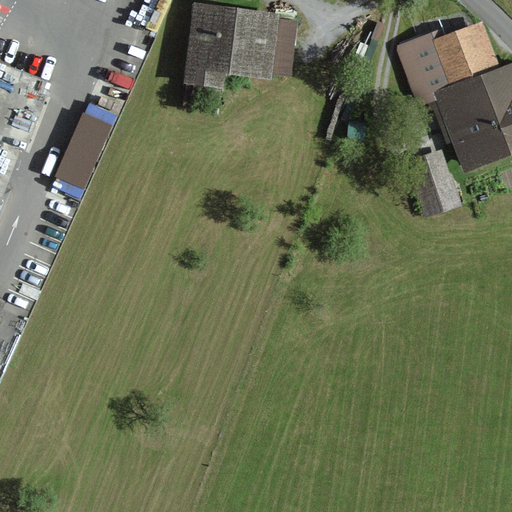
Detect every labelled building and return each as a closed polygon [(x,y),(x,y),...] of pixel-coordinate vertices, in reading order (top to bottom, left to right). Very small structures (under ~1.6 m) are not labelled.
[(218,81),(220,66),(266,71),(273,20),(199,11),(191,77),(218,81)] [(452,124),(511,101),(499,70),(495,72),(478,29),(436,45),(433,38),(401,50),(421,102),(440,95),(450,125),(452,124)] [(0,199),(45,82),(0,64),(0,199)] [(511,65),(499,70),(511,101),(511,103),(511,65)] [(511,147),(511,103),(511,101),(452,124),(460,145),(450,149),(457,166),(466,163),(467,165),(511,147)] [(85,190),(109,129),(83,118),(59,180),(85,190)] [(413,163),(428,210),(455,202),(440,155),(413,163)]
